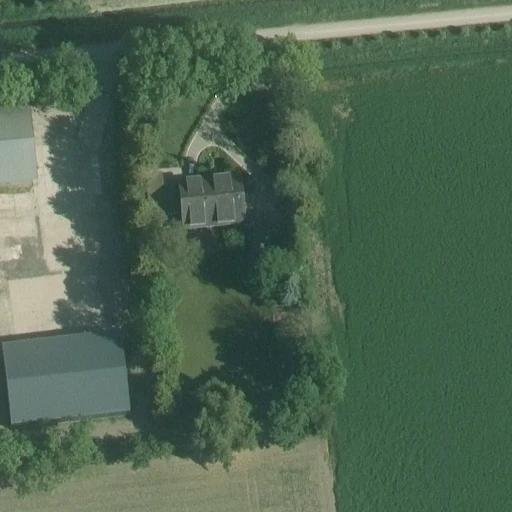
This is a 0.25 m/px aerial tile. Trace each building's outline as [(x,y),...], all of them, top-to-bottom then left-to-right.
[(183,233),(243,227),(238,181),(178,187),(183,233)] [(249,260),(269,258),(265,222),(246,224),(249,260)] [(0,286),(1,289),(22,284),(19,274),(0,278),(0,286)] [(120,337),(0,351),(10,431),(129,417),(120,337)] [(0,347),(0,431),(10,431),(0,351),(0,347)]
